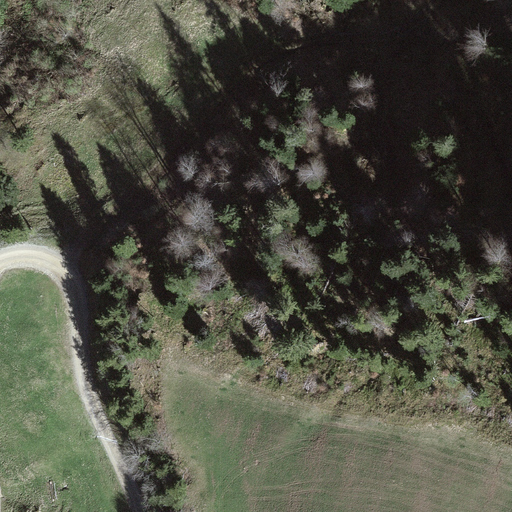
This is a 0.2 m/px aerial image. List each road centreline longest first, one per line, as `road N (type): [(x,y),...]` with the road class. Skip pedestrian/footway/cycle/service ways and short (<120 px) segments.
road 1 (track): [(59,268),(272,52),(392,32),(441,0)]
road 2 (track): [(137,511),(91,399),(68,280),(41,260),(0,261)]
